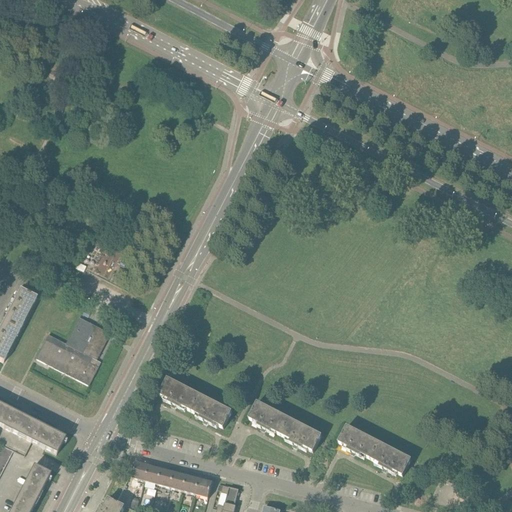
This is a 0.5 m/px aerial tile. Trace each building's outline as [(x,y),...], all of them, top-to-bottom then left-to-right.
[(20,332),(28,316),(36,300),(19,291),(3,323),(20,332)] [(110,336),(78,320),(65,346),(47,337),(35,361),(88,388),(98,370),(97,370),(100,365),(96,363),(110,336)] [(0,362),(3,364),(11,348),(20,332),(3,323),(0,328),(0,362)] [(178,407),(191,414),(200,397),(167,380),(159,397),(172,404),(171,406),(177,409),(178,407)] [(203,423),(206,425),(209,426),(210,423),(224,431),(232,414),(200,397),(191,414),(204,421),(203,423)] [(268,431),(281,438),(290,421),(257,404),(248,421),(262,428),(261,430),(266,433),(268,431)] [(0,427),(15,435),(23,419),(0,406),(0,427)] [(15,435),(42,450),(51,433),(23,419),(15,435)] [(293,447),(296,449),(298,450),(300,447),(313,455),(322,438),(290,421),(281,438),(294,445),(293,447)] [(357,455),(370,461),(379,445),(347,428),(338,445),(352,452),(351,454),(356,457),(357,455)] [(51,433),(42,450),(56,457),(65,440),(51,433)] [(382,471),(385,472),(388,474),(389,471),(403,478),(412,462),(379,445),(370,461),(384,468),(382,471)] [(0,453),(10,458),(13,453),(1,447),(0,450),(0,453)] [(0,460),(7,464),(10,458),(0,453),(0,460)] [(132,480),(145,483),(149,468),(136,464),(132,480)] [(34,508),(42,492),(50,476),(33,468),(17,499),(34,508)] [(145,483),(158,487),(162,471),(149,468),(145,483)] [(158,487),(170,490),(174,475),(162,471),(158,487)] [(170,490),(183,494),(187,478),(174,475),(170,490)] [(183,494),(196,497),(200,481),(187,478),(183,494)] [(200,481),(196,497),(208,500),(212,485),(200,481)] [(217,511),(221,511),(234,511),(236,508),(234,508),(239,491),(219,486),(218,492),(222,493),(221,494),(227,496),(224,508),(218,506),(217,511)] [(31,511),(34,508),(17,499),(10,511),(31,511)] [(123,511),(125,509),(108,500),(102,511),(123,511)]
